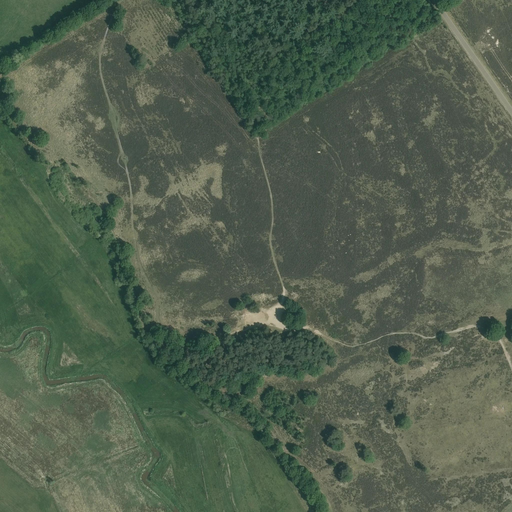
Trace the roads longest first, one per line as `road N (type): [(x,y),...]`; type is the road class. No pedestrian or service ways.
road 1 (track): [(239,330),(173,345),(162,335),(159,305),(139,268),(129,178),(100,67),(108,32),(140,0)]
road 2 (track): [(320,511),(249,407),(177,359),(162,335)]
road 3 (tertiary): [(511,111),(434,0)]
